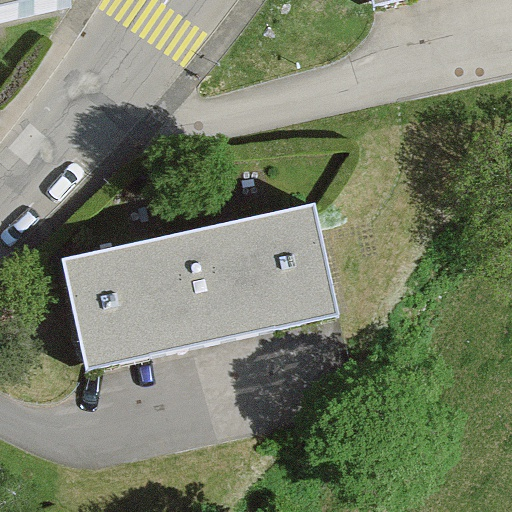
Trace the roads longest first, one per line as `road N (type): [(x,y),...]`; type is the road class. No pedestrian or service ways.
road 1 (trunk): [(374,511),(399,386),(436,0)]
road 2 (residential): [(167,0),(88,111),(0,205)]
